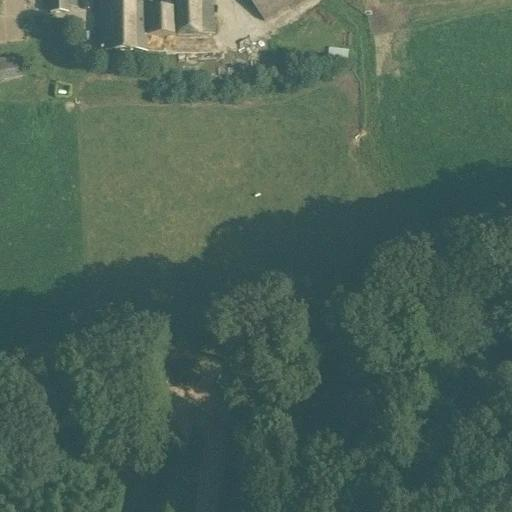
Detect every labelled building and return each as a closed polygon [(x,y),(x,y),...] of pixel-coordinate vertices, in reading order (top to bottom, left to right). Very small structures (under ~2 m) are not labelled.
[(76,8),(75,0),(49,0),(50,14),(68,14),(67,8),(76,8)] [(145,9),(144,0),(98,0),(100,51),(146,50),(145,36),(145,9)] [(163,0),(163,8),(145,9),(145,36),(214,35),(212,0),(163,0)] [(296,0),(248,0),(264,22),(296,0)] [(21,56),(0,58),(0,80),(23,77),(21,56)]
